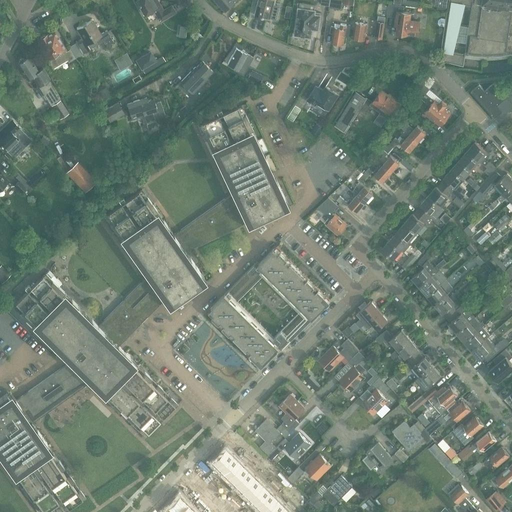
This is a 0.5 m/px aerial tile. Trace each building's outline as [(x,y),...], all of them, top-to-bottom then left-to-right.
[(136,0),(145,14),(153,10),(159,21),(175,12),(171,5),(163,10),(156,0),(136,0)] [(215,0),(225,10),(235,0),(215,0)] [(259,0),(255,15),(275,20),(277,13),(276,12),(278,6),(273,4),(274,0),(259,0)] [(321,0),(321,4),(330,6),(329,7),(341,9),(342,0),(321,0)] [(449,0),(448,12),(447,11),(446,18),(441,17),(438,19),(438,23),(440,25),(445,26),(440,60),(450,62),(464,65),(465,57),(468,58),(472,58),(476,59),(477,59),(481,59),(485,59),(486,59),(493,59),(503,58),(511,57),(511,56),(511,8),(482,4),(482,0),(449,0)] [(511,0),(482,0),(482,4),(511,8),(511,0)] [(408,33),(418,35),(420,21),(410,20),(411,12),(404,11),(404,7),(389,4),(387,16),(396,17),(394,26),(397,27),(396,33),(408,35),(408,33)] [(311,37),(312,28),(318,29),(320,14),(314,13),(315,11),(299,9),(295,35),(311,37)] [(113,41),(107,30),(100,34),(92,19),(76,28),(82,38),(76,42),(82,52),(89,48),(90,48),(104,40),(107,45),(113,41)] [(375,37),(382,38),(385,23),(377,21),(375,37)] [(353,37),(364,40),(367,24),(355,22),(353,37)] [(350,25),(340,23),(339,28),(331,26),(330,33),(334,34),(332,43),(343,44),(345,35),(349,36),(350,25)] [(67,59),(68,61),(75,58),(69,49),(66,51),(54,30),(39,39),(51,59),(48,61),(52,67),(67,59)] [(234,70),(243,75),(252,57),(235,47),(227,63),(235,68),(234,70)] [(146,72),(157,66),(154,60),(155,60),(150,51),(136,59),(141,68),(143,67),(146,72)] [(125,53),(119,57),(125,67),(131,63),(125,53)] [(50,79),(43,68),(37,71),(28,57),(24,60),(21,59),(18,61),(18,63),(17,64),(27,80),(31,77),(37,86),(38,86),(50,105),(61,99),(48,79),(50,79)] [(195,67),(181,81),(193,93),(207,78),(206,77),(212,71),(202,61),(196,67),(195,67)] [(263,75),(252,70),(248,78),(259,84),(263,75)] [(480,84),(472,91),(495,118),(503,111),(504,112),(511,111),(511,86),(506,92),(504,94),(495,83),(486,90),(480,84)] [(425,85),(417,93),(421,97),(426,101),(446,118),(451,112),(445,106),(447,104),(442,100),(440,102),(436,98),(434,101),(425,93),(429,89),(425,85)] [(316,101),(328,109),(338,94),(325,86),(322,91),(315,86),(306,100),(314,105),(316,101)] [(104,88),(96,93),(101,102),(110,98),(104,88)] [(334,124),(347,132),(367,97),(355,90),(334,124)] [(390,114),(391,114),(394,110),(396,111),(402,104),(396,100),(397,98),(391,93),(389,95),(383,90),(375,101),(374,101),(371,105),(381,111),(374,121),(382,126),(390,114)] [(440,124),(446,118),(426,101),(421,97),(417,93),(413,98),(417,102),(421,98),(425,102),(422,106),(426,109),(425,111),(440,124)] [(165,116),(160,102),(154,103),(153,99),(147,101),(146,97),(127,104),(131,115),(142,111),(149,131),(158,128),(155,120),(165,116)] [(69,114),(60,100),(52,105),(61,119),(69,114)] [(125,114),(118,102),(103,111),(110,122),(125,114)] [(295,120),(302,108),(296,104),(289,116),(295,120)] [(274,183),(265,165),(268,163),(265,156),(261,157),(257,148),(261,147),(257,139),(253,140),(249,131),(253,130),(245,115),(242,116),(237,106),(222,113),(221,110),(216,113),(218,116),(203,123),(207,133),(204,134),(211,149),(215,148),(219,157),(215,158),(219,166),(222,165),(227,174),(223,175),(227,183),(230,181),(234,190),(231,192),(232,194),(171,237),(165,229),(168,227),(163,220),(160,222),(155,214),(158,212),(148,198),(145,200),(139,192),(125,201),(123,198),(119,201),(120,204),(107,214),(113,223),(110,225),(120,238),(123,236),(129,244),(126,246),(131,254),(134,251),(139,259),(136,262),(141,269),(145,267),(150,274),(147,276),(98,326),(92,320),(90,323),(75,309),(78,306),(72,300),(69,302),(62,295),(64,293),(58,287),(62,283),(49,271),(43,277),(42,276),(31,288),(28,285),(25,289),(27,292),(15,303),(23,311),(20,314),(32,325),(35,323),(42,330),(39,332),(46,338),(48,336),(63,350),(60,353),(69,362),(13,402),(7,394),(0,398),(0,450),(3,455),(0,457),(10,471),(13,469),(25,485),(22,487),(27,495),(30,492),(35,500),(32,503),(37,510),(40,508),(43,511),(64,511),(60,505),(63,503),(69,511),(83,501),(86,499),(81,491),(78,493),(72,485),(75,483),(70,476),(67,478),(61,470),(64,468),(59,461),(56,463),(44,446),(47,444),(38,431),(34,433),(29,425),(89,382),(98,391),(101,388),(115,403),(113,405),(119,411),(122,409),(129,416),(126,418),(132,424),(135,422),(142,429),(139,431),(145,438),(148,435),(160,423),(154,416),(156,413),(163,420),(175,408),(178,405),(171,399),(169,401),(162,394),(165,392),(158,386),(156,388),(149,381),(151,379),(145,373),(142,375),(128,361),(131,358),(118,346),(126,338),(141,323),(138,320),(142,317),(145,315),(143,313),(159,302),(163,299),(166,297),(172,306),(203,283),(197,275),(200,273),(191,259),(188,261),(182,253),(185,251),(242,224),(244,221),(244,216),(246,215),(251,225),(286,208),(281,199),(284,197),(277,182),(274,183)] [(190,113),(185,106),(179,110),(185,117),(190,113)] [(418,119),(411,114),(408,118),(414,123),(418,119)] [(5,130),(0,135),(0,142),(6,149),(14,157),(23,148),(31,140),(19,128),(12,120),(3,128),(5,130)] [(402,128),(409,135),(410,134),(418,141),(426,132),(418,125),(414,129),(407,123),(402,128)] [(312,133),(317,136),(322,128),(317,124),(312,133)] [(388,154),(400,140),(410,150),(418,141),(410,134),(409,135),(405,140),(401,136),(397,140),(395,138),(384,150),(388,154)] [(479,160),(487,167),(492,171),(495,169),(494,168),(495,167),(489,162),(488,162),(484,159),(490,153),(489,152),(484,148),(476,141),(468,150),(479,160)] [(488,144),(484,148),(489,152),(493,148),(488,144)] [(45,152),(39,146),(35,150),(41,156),(45,152)] [(479,160),(468,150),(460,159),(472,169),(479,160)] [(400,162),(392,155),(384,164),(392,171),(400,162)] [(460,159),(452,168),(464,178),(472,169),(460,159)] [(77,163),(68,172),(85,191),(95,181),(77,163)] [(392,171),(384,164),(379,170),(373,165),(370,169),(368,168),(366,170),(363,174),(358,180),(362,184),(372,172),(375,174),(376,173),(384,180),(392,171)] [(446,177),(442,182),(451,191),(461,199),(464,195),(461,192),(464,189),(458,184),(464,178),(452,168),(445,177),(446,177)] [(481,189),(473,198),(477,202),(485,193),(486,193),(494,183),(495,184),(496,183),(503,177),(496,172),(481,189)] [(0,187),(2,186),(6,190),(10,186),(6,182),(9,180),(1,173),(0,174),(0,187)] [(503,177),(496,183),(504,192),(511,184),(511,177),(507,173),(503,177)] [(19,174),(16,177),(19,180),(15,185),(22,192),(29,185),(19,174)] [(37,174),(28,182),(32,186),(41,178),(37,174)] [(470,178),(467,182),(476,190),(480,186),(470,178)] [(437,186),(429,195),(443,207),(445,203),(443,201),(448,196),(447,195),(451,191),(442,182),(438,187),(437,186)] [(361,190),(357,194),(366,202),(373,192),(365,185),(365,186),(362,184),(359,188),(361,190)] [(504,192),(497,198),(501,202),(508,196),(511,200),(511,184),(504,192)] [(349,203),(358,211),(366,202),(357,194),(352,200),(350,198),(347,202),(349,204),(349,203)] [(432,213),(432,214),(440,205),(442,207),(443,207),(429,195),(421,204),(422,205),(418,209),(428,218),(432,213)] [(346,202),(340,196),(336,200),(343,206),(346,202)] [(325,222),(338,233),(346,223),(332,211),(338,205),(329,197),(317,208),(329,217),(325,222)] [(497,205),(494,202),(488,206),(492,210),(497,205)] [(413,212),(405,222),(417,232),(425,223),(424,222),(428,218),(418,209),(414,214),(413,212)] [(499,221),(494,224),(498,229),(509,219),(506,215),(499,221)] [(409,241),(417,232),(405,222),(397,230),(409,241)] [(473,232),(468,226),(464,229),(469,235),(473,232)] [(450,235),(453,239),(456,237),(460,242),(464,238),(456,229),(450,235)] [(397,230),(390,239),(404,252),(411,243),(409,241),(397,230)] [(486,232),(477,240),(481,244),(489,236),(486,232)] [(35,246),(30,239),(23,244),(29,251),(35,246)] [(401,250),(404,252),(390,239),(382,248),(394,258),(401,250)] [(470,255),(476,250),(470,243),(465,248),(470,255)] [(258,264),(266,272),(302,308),(312,318),(328,303),(323,298),(325,296),(318,289),(316,291),(313,287),(315,285),(308,278),(306,280),(302,277),(304,275),(291,262),(289,264),(286,260),(288,258),(280,251),(278,253),(274,249),(259,264),(258,264)] [(423,265),(428,259),(431,256),(427,252),(419,261),(423,265)] [(485,261),(479,254),(474,258),(480,265),(485,261)] [(502,273),(502,274),(507,269),(495,256),(491,260),(502,273)] [(402,266),(407,270),(415,261),(410,257),(402,266)] [(425,266),(413,277),(420,286),(440,269),(439,269),(440,269),(437,265),(435,267),(428,259),(423,265),(425,266)] [(443,259),(437,265),(440,269),(446,263),(443,259)] [(235,303),(266,272),(258,264),(259,264),(257,262),(226,293),(235,303)] [(10,274),(1,265),(0,266),(0,282),(1,283),(10,274)] [(420,286),(428,295),(446,280),(447,278),(440,269),(420,286)] [(509,281),(511,278),(511,275),(507,269),(502,274),(509,281)] [(453,288),(446,280),(428,295),(435,303),(453,288)] [(503,283),(496,289),(501,295),(508,289),(503,283)] [(272,339),(235,303),(226,293),(210,309),(214,313),(212,315),(220,323),(222,321),(225,324),(223,326),(230,333),(232,331),(236,335),(234,337),(247,350),(249,348),(252,351),(250,353),(257,360),(259,358),(264,363),(279,347),(272,339)] [(448,317),(462,305),(457,300),(455,302),(447,293),(435,303),(443,313),(444,313),(448,317)] [(508,304),(511,300),(511,296),(510,294),(500,302),(504,307),(508,304)] [(360,319),(355,323),(360,328),(380,310),(372,301),(356,314),(360,319)] [(462,305),(448,317),(451,322),(450,323),(457,332),(475,317),(464,303),(462,305)] [(380,310),(360,328),(363,332),(368,327),(369,329),(374,324),(382,334),(386,330),(382,325),(388,320),(380,310)] [(300,311),(272,339),(279,347),(281,350),(310,320),(300,311)] [(475,317),(457,332),(465,341),(477,331),(483,326),(480,323),(475,317)] [(349,326),(343,331),(347,337),(353,332),(350,327),(349,326)] [(477,331),(465,341),(473,350),(488,338),(487,337),(490,335),(483,326),(477,331)] [(382,334),(379,336),(377,338),(381,343),(383,341),(388,346),(393,342),(398,348),(410,338),(402,329),(393,337),(387,330),(386,330),(382,334)] [(511,339),(511,331),(497,345),(501,349),(511,339)] [(359,349),(347,337),(341,344),(352,356),(359,349)] [(416,348),(417,347),(410,338),(398,348),(391,355),(394,359),(398,355),(401,353),(405,358),(407,357),(410,361),(420,353),(416,348)] [(488,338),(473,350),(480,359),(495,346),(488,338)] [(319,359),(330,370),(344,356),(333,345),(319,359)] [(497,364),(489,370),(498,381),(511,369),(511,355),(506,348),(496,356),(500,361),(497,364)] [(359,362),(365,357),(359,351),(349,361),(354,366),(340,380),(351,391),(365,377),(361,373),(366,369),(359,362)] [(424,357),(420,353),(410,361),(404,366),(408,371),(414,366),(422,375),(433,366),(425,356),(424,357)] [(483,376),(489,372),(483,365),(477,370),(483,376)] [(422,375),(417,379),(427,391),(433,386),(430,384),(441,375),(433,366),(422,375)] [(377,372),(368,381),(371,384),(380,375),(377,372)] [(372,384),(377,389),(384,381),(379,377),(372,384)] [(316,390),(320,385),(316,381),(312,386),(316,390)] [(424,393),(428,398),(438,390),(434,385),(433,386),(424,393)] [(443,386),(429,398),(434,404),(442,414),(446,410),(443,406),(457,394),(450,385),(446,389),(443,386)] [(388,400),(377,389),(363,402),(374,413),(388,400)] [(284,421),(281,424),(289,433),(299,423),(294,418),(304,408),(290,394),(279,405),(286,412),(281,417),(284,421)] [(463,401),(449,412),(447,410),(425,429),(430,434),(452,416),(456,421),(470,409),(463,401)] [(423,413),(419,417),(426,425),(431,421),(423,413)] [(473,437),(471,435),(483,425),(476,416),(464,426),(462,423),(453,430),(465,444),(473,437)] [(271,442),(280,433),(276,429),(266,418),(255,429),(266,440),(269,444),(271,442)] [(423,437),(427,442),(433,437),(430,434),(425,429),(425,428),(421,431),(414,423),(410,426),(404,420),(393,430),(405,445),(409,442),(412,446),(423,437)] [(289,433),(281,424),(276,429),(280,433),(280,432),(285,437),(289,433)] [(466,447),(458,453),(464,460),(474,452),(473,450),(476,448),(481,454),(497,440),(489,431),(471,446),(469,444),(466,447)] [(296,457),(310,444),(298,432),(289,441),(285,446),(296,457)] [(285,437),(276,446),(281,451),(285,446),(289,441),(285,437)] [(268,454),(276,447),(271,442),(269,444),(266,440),(260,446),(268,454)] [(379,467),(391,457),(379,442),(367,452),(368,454),(363,459),(371,468),(376,463),(379,467)] [(276,446),(267,456),(271,460),(281,451),(276,446)] [(395,453),(404,461),(409,455),(400,447),(395,453)] [(491,461),(496,467),(510,456),(502,447),(484,462),(486,465),(491,461)] [(225,448),(212,461),(219,468),(232,455),(225,448)] [(451,459),(456,454),(451,448),(446,453),(451,459)] [(306,467),(317,478),(331,464),(320,453),(306,467)] [(232,455),(219,468),(226,476),(240,462),(232,455)] [(463,472),(452,460),(446,466),(457,477),(463,472)] [(483,466),(479,461),(468,471),(472,475),(483,466)] [(240,462),(226,476),(234,483),(247,469),(240,462)] [(511,479),(511,464),(497,477),(495,475),(491,479),(496,485),(500,481),(504,486),(511,479)] [(288,477),(293,482),(304,471),(299,466),(288,477)] [(247,469),(234,483),(241,490),(254,476),(247,469)] [(346,501),(356,491),(352,487),(353,486),(342,475),(323,493),(333,504),(338,499),(338,500),(342,497),(346,501)] [(254,476),(241,490),(248,497),(262,484),(254,476)] [(262,484),(248,497),(256,505),(269,491),(262,484)] [(448,493),(459,503),(469,493),(462,485),(461,486),(458,484),(448,493)] [(382,490),(377,485),(370,492),(374,497),(382,490)] [(317,490),(309,499),(319,509),(322,505),(317,500),(322,495),(317,490)] [(269,491),(256,505),(263,511),(276,498),(269,491)] [(494,492),(486,499),(497,511),(504,505),(494,492)] [(179,495),(163,511),(164,511),(180,511),(188,504),(179,495)] [(482,511),(479,509),(477,510),(465,497),(459,503),(467,510),(465,511),(464,511),(482,511)] [(276,498),(263,511),(277,511),(284,505),(276,498)]
